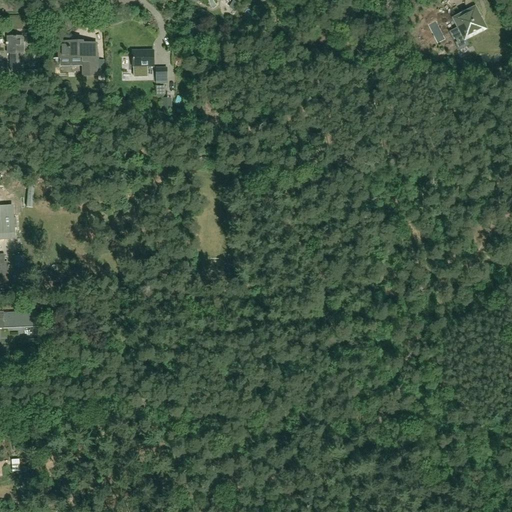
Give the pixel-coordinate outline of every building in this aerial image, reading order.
[(231,7),(228,12),(239,19),(243,13),(231,7)] [(459,28),(450,33),(459,51),(466,47),(467,44),(465,40),(486,29),(475,8),(454,19),(459,28)] [(7,37),(8,54),(10,54),(11,72),(23,72),(23,54),(24,54),(23,37),(7,37)] [(98,74),(98,62),(95,62),(95,55),(97,55),(97,44),(83,44),(83,42),(59,43),(59,59),(67,59),(67,60),(82,65),(82,74),(98,74)] [(154,51),(132,51),(133,77),(147,77),(147,67),(154,67),(154,51)] [(163,110),(171,110),(171,99),(163,99),(163,110)] [(0,239),(14,239),(14,229),(16,229),(15,219),(13,219),(12,207),(0,208),(0,210),(0,239)] [(0,289),(10,289),(7,264),(7,263),(5,263),(4,255),(0,255),(0,289)] [(12,268),(26,267),(25,255),(11,257),(12,268)] [(38,328),(37,311),(0,313),(0,326),(4,326),(4,329),(38,328)] [(19,460),(11,460),(11,468),(19,467),(19,460)]
